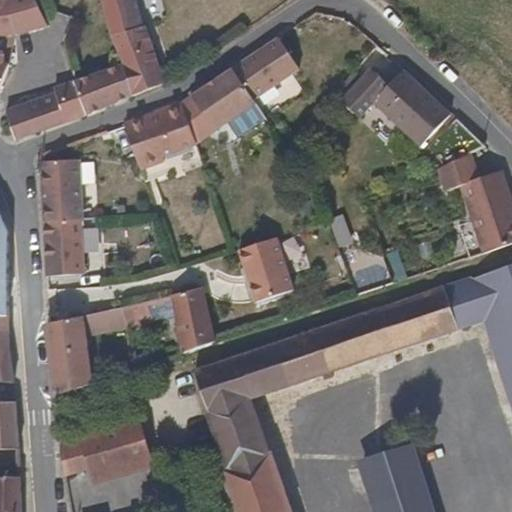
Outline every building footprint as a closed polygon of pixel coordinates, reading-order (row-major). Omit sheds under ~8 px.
[(26,0),(3,0),(0,1),(0,78),(6,57),(0,55),(0,32),(9,33),(25,28),(22,9),(30,7),(26,0)] [(62,0),(26,0),(30,7),(37,22),(70,12),(62,0)] [(125,0),(106,0),(115,32),(133,25),(125,0)] [(125,0),(133,25),(141,23),(133,0),(125,0)] [(149,48),(141,23),(133,25),(115,32),(124,60),(133,97),(157,87),(149,48)] [(294,80),(272,49),(223,82),(246,113),(294,80)] [(83,75),(77,78),(86,115),(133,97),(124,60),(83,75)] [(58,91),(8,108),(17,134),(53,127),(86,115),(77,78),(56,86),(58,91)] [(246,113),(223,82),(183,109),(208,144),(249,116),(246,113)] [(372,119),(417,162),(446,132),(400,89),(378,112),(360,95),(338,119),(356,137),(372,119)] [(173,116),(189,155),(208,144),(183,109),(173,116)] [(173,116),(139,128),(140,131),(142,135),(119,145),(133,181),(158,172),(156,168),(189,155),(173,116)] [(131,131),(116,138),(117,140),(119,145),(142,135),(140,131),(139,128),(131,131)] [(453,240),(463,273),(511,256),(511,236),(496,187),(481,192),(479,186),(471,187),(464,169),(434,180),(443,204),(454,201),(467,235),(453,240)] [(71,172),(36,174),(37,202),(40,202),(42,231),(72,229),(74,229),(71,172)] [(0,332),(13,332),(13,233),(4,215),(0,215),(0,332)] [(42,231),(38,231),(41,285),(76,284),(72,229),(42,231)] [(274,249),(237,261),(247,289),(255,312),(292,302),(274,249)] [(511,279),(475,291),(488,333),(511,407),(511,279)] [(248,315),(255,312),(247,289),(240,291),(248,315)] [(445,301),(460,343),(488,333),(475,291),(445,301)] [(197,300),(164,307),(171,331),(182,365),(215,354),(197,300)] [(285,511),(252,411),(460,343),(445,301),(190,384),(204,427),(202,429),(228,511),(285,511)] [(164,307),(119,317),(123,342),(171,331),(164,307)] [(119,317),(75,326),(79,352),(123,342),(119,317)] [(75,326),(44,333),(54,407),(86,396),(79,352),(75,326)] [(0,384),(17,384),(12,347),(13,332),(0,332),(0,384)] [(0,458),(17,458),(12,413),(0,412),(0,458)] [(138,432),(91,446),(103,484),(150,470),(138,432)] [(103,484),(91,446),(82,449),(89,481),(95,496),(154,480),(150,470),(103,484)] [(89,481),(82,449),(59,456),(63,487),(89,481)] [(429,511),(413,459),(358,476),(370,511),(429,511)] [(0,511),(20,511),(19,487),(0,486),(0,511)]
